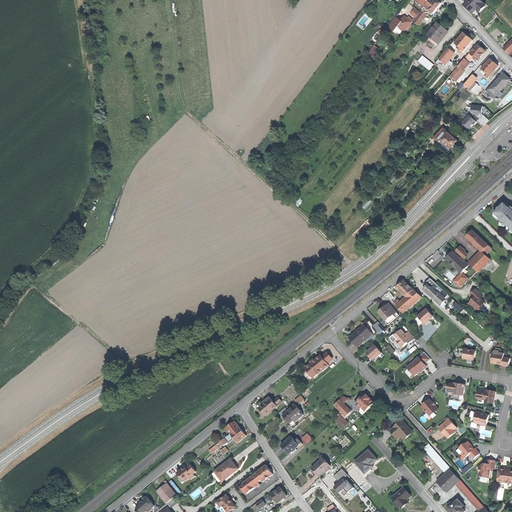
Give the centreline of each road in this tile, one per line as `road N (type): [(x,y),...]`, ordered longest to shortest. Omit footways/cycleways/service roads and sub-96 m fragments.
road 1 (secondary): [(511,115),(355,269),(121,381),(0,462)]
road 2 (residential): [(511,178),(328,334)]
road 3 (track): [(355,269),(186,110)]
road 4 (residential): [(511,381),(448,371),(396,401),(328,334)]
road 5 (residential): [(238,406),(108,511)]
road 6 (residential): [(238,406),(307,511)]
road 7 (track): [(135,374),(41,293)]
